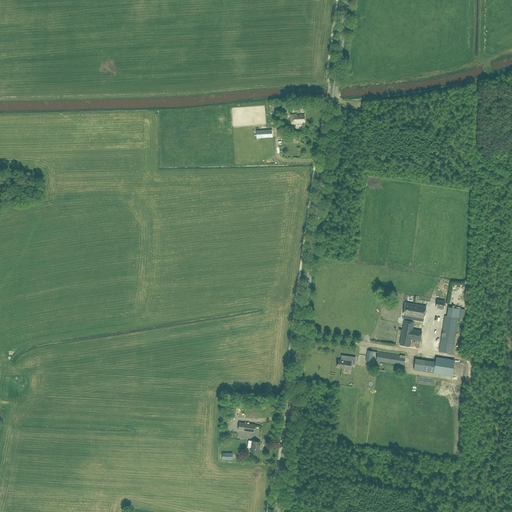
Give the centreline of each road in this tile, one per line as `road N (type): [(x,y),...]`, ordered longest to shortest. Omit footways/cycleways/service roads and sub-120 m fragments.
road 1 (tertiary): [(276,511),(346,0)]
road 2 (track): [(326,100),(477,80)]
road 3 (track): [(477,80),(477,160),(511,182)]
